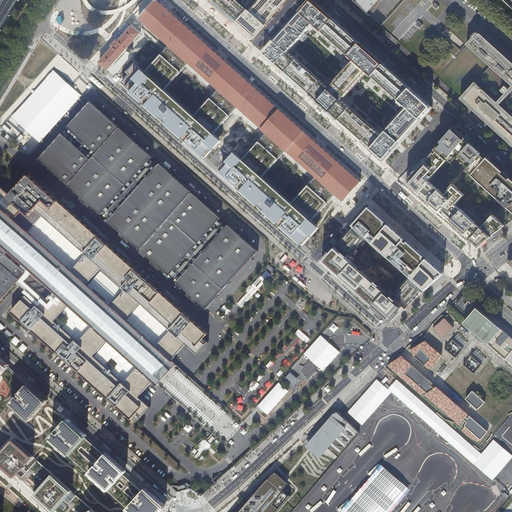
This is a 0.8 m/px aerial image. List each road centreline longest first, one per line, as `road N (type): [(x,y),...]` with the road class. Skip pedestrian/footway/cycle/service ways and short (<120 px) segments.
road 1 (residential): [(392,338),(42,24)]
road 2 (residential): [(473,268),(173,0)]
road 3 (secondary): [(200,511),(392,338)]
road 4 (residential): [(328,0),(511,162)]
road 5 (residential): [(177,511),(0,350)]
